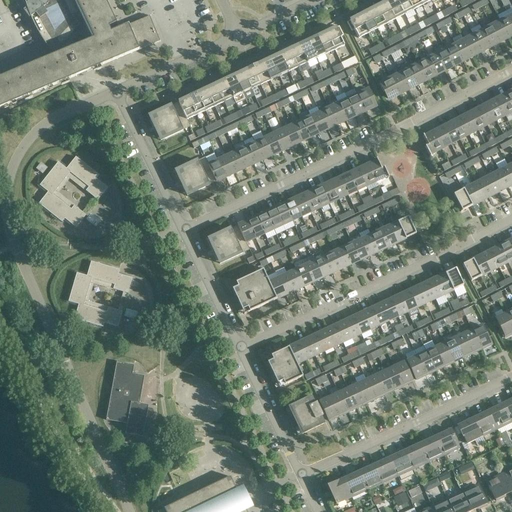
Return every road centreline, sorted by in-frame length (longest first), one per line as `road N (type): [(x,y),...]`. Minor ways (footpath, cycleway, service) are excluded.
road 1 (residential): [(116,93),(31,137),(13,169),(6,207),(19,256),(129,511)]
road 2 (residential): [(185,230),(511,72)]
road 3 (residential): [(239,350),(511,218)]
road 4 (residential): [(300,476),(511,375)]
road 5 (residential): [(185,230),(116,93)]
road 6 (residential): [(300,476),(239,350)]
road 7 (residential): [(238,38),(116,93)]
road 8 (residential): [(239,350),(185,230)]
